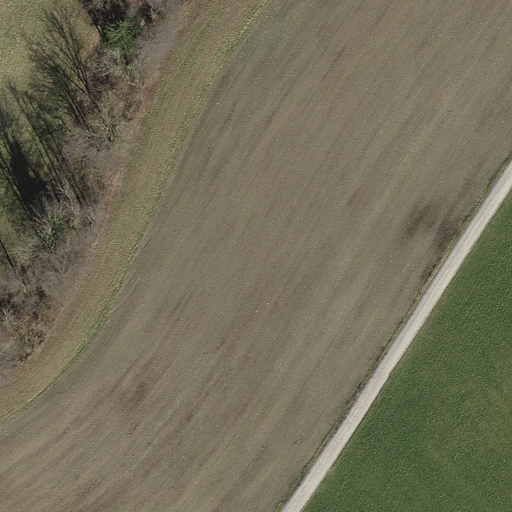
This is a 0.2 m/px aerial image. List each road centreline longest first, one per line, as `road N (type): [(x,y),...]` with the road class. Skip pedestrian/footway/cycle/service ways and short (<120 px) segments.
road 1 (track): [(287,511),(511,175)]
road 2 (track): [(108,0),(49,196),(0,295)]
